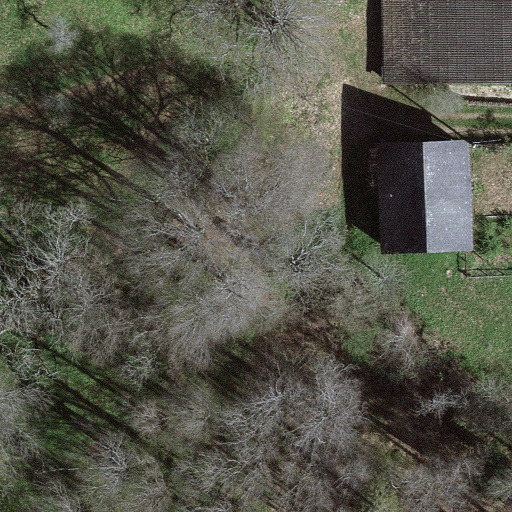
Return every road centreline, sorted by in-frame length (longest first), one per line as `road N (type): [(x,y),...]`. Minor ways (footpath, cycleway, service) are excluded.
road 1 (track): [(375,123),(304,0)]
road 2 (track): [(375,123),(511,122)]
